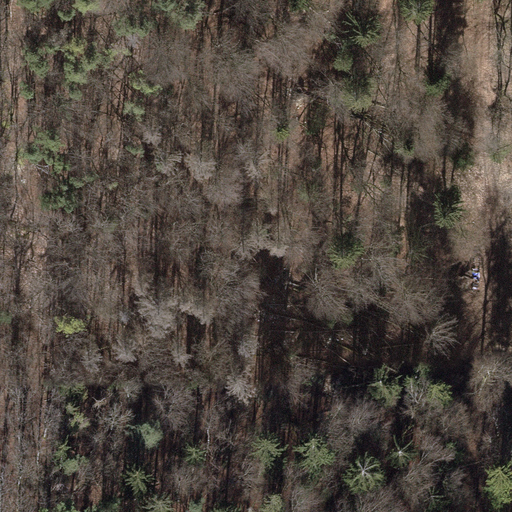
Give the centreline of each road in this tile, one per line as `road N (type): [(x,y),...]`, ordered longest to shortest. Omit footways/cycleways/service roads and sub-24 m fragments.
road 1 (track): [(482,320),(451,275),(417,169),(386,44),(387,0)]
road 2 (track): [(511,231),(497,198),(482,39),(490,0)]
road 3 (track): [(511,322),(482,320),(463,370),(475,511)]
